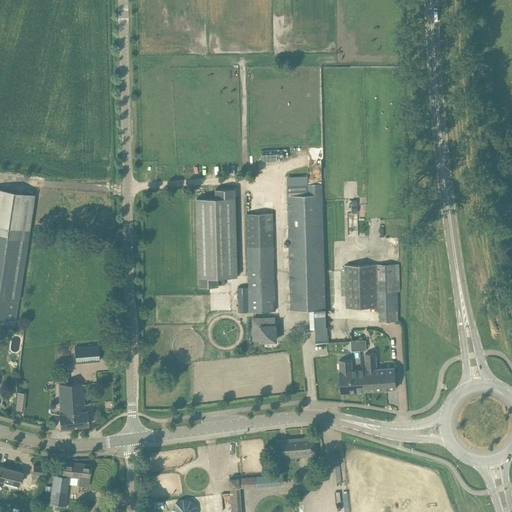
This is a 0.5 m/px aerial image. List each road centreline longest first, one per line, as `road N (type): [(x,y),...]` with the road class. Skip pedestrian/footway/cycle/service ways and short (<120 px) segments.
road 1 (unclassified): [(130,439),(122,0)]
road 2 (primary): [(458,282),(431,0)]
road 3 (tertiary): [(340,419),(285,418),(130,439)]
road 4 (tertiary): [(130,439),(64,445),(0,432)]
